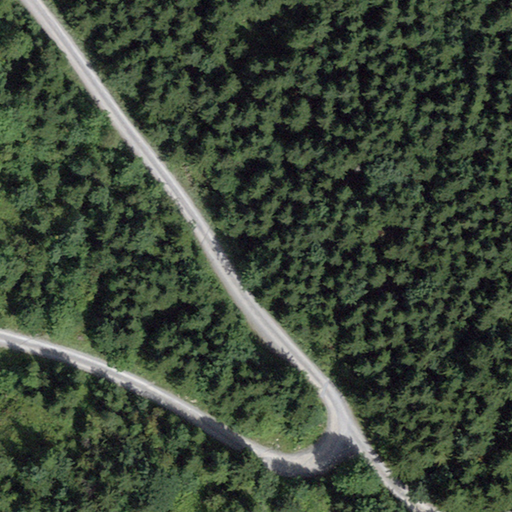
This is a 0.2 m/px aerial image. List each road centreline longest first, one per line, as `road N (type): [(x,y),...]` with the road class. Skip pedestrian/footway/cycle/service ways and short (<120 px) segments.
road 1 (track): [(352,420),(217,263),(187,206),(31,0)]
road 2 (track): [(0,334),(175,400),(266,459),(305,467),(331,454),(352,420)]
road 3 (track): [(431,511),(352,420)]
